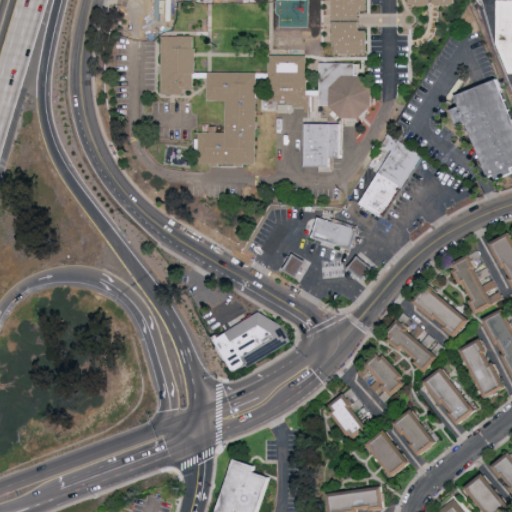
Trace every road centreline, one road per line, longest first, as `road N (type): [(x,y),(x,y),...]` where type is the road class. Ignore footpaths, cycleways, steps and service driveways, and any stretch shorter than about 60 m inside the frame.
road 1 (motorway): [(161,296),(54,136),(44,95),(64,0)]
road 2 (tertiary): [(177,238),(124,190),(88,127),(80,66),(92,0)]
road 3 (secondary): [(187,423),(0,490)]
road 4 (motorway): [(97,283),(148,324),(171,410),(187,423)]
road 5 (tertiary): [(374,305),(439,240),(511,208)]
road 6 (tertiary): [(298,315),(177,238)]
road 7 (secondary): [(59,492),(193,443)]
road 8 (motorway): [(187,423),(194,393),(161,296)]
road 9 (residential): [(415,511),(511,425)]
road 10 (motorway): [(0,121),(36,0)]
road 11 (motorway): [(0,325),(14,296),(54,276),(97,283)]
